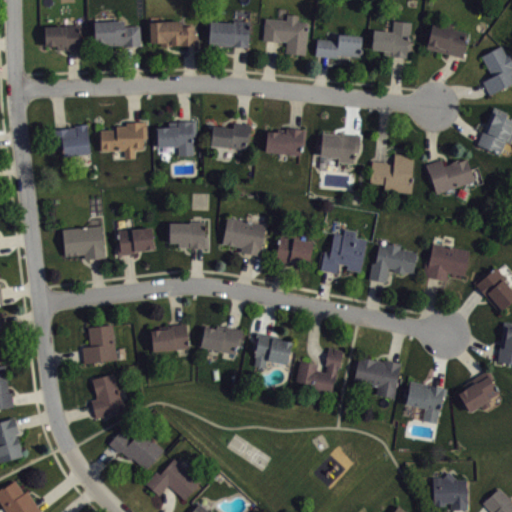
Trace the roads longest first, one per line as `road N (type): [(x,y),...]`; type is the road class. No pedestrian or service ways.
road 1 (residential): [(123,511),(68,449),(53,412),(12,0)]
road 2 (residential): [(16,87),(209,81),(434,105)]
road 3 (residential): [(40,300),(206,283),(443,330)]
